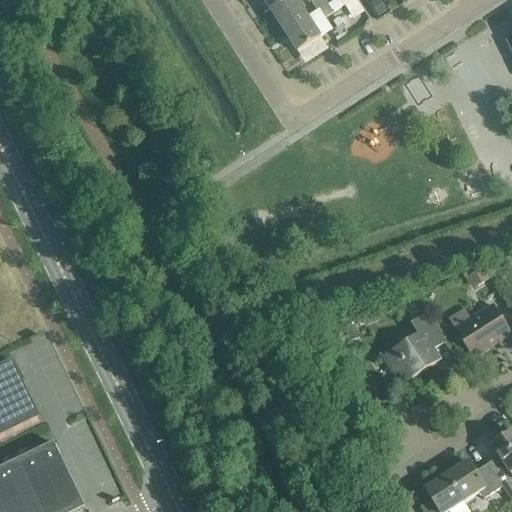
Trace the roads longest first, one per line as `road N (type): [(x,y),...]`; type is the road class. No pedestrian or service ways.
road 1 (secondary): [(164,500),(0,166)]
road 2 (residential): [(295,116),(476,7)]
road 3 (residential): [(492,391),(419,417),(412,429),(420,453),(431,457),(490,418)]
road 4 (residential): [(295,116),(281,108),(211,0)]
